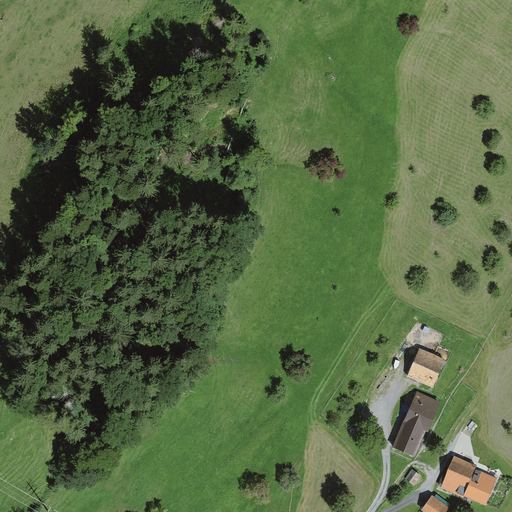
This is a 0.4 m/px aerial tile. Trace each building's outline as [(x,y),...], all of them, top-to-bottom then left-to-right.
[(443,360),(418,350),(407,377),(431,387),(443,360)] [(413,391),(392,448),(415,457),(423,433),(428,434),(439,404),(432,401),(433,399),(413,391)] [(473,466),(451,457),(438,488),(485,506),(496,479),(472,469),(473,466)] [(418,480),(411,475),(405,484),(412,488),(418,480)] [(443,511),(447,508),(428,495),(417,511),(443,511)]
